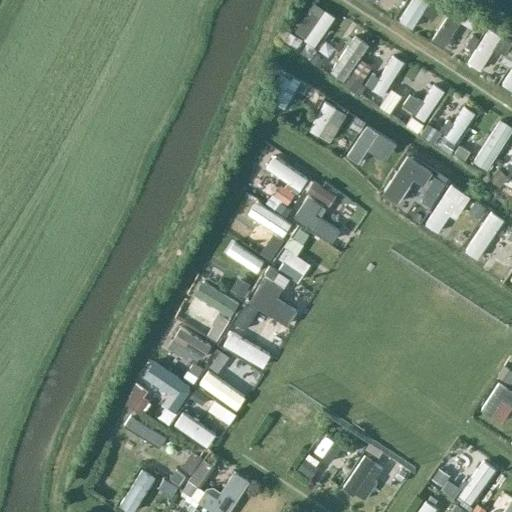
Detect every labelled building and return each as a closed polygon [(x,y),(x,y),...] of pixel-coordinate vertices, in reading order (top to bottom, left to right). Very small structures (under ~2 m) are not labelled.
[(406,0),(396,18),(413,28),(427,2),(423,0),(406,0)] [(451,36),(460,16),(444,8),(429,40),(461,55),(467,43),(451,36)] [(319,9),(300,43),(311,49),(330,15),(319,9)] [(301,40),(281,29),(277,36),(297,47),(301,40)] [(464,49),(470,52),(476,42),(470,39),(464,49)] [(389,54),(366,89),(377,96),(400,62),(389,54)] [(315,55),(312,61),(320,68),(325,61),(315,55)] [(419,65),(408,81),(418,88),(429,72),(419,65)] [(355,90),(361,80),(351,74),(345,84),(355,90)] [(275,116),(290,83),(274,75),(258,108),(275,116)] [(301,82),(296,89),(304,94),(309,86),(301,82)] [(412,111),(417,95),(402,91),(398,106),(412,111)] [(328,142),(334,125),(325,121),(331,105),(318,101),(306,134),(328,142)] [(379,106),(389,113),(392,108),(382,102),(379,106)] [(358,131),(364,121),(357,116),(350,126),(358,131)] [(423,125),(412,116),(405,125),(417,133),(423,125)] [(432,127),(428,123),(420,134),(425,138),(432,127)] [(353,166),(374,135),(363,127),(342,159),(353,166)] [(340,152),(344,142),(331,136),(327,146),(340,152)] [(449,153),(455,145),(447,139),(441,147),(449,153)] [(464,159),(469,153),(460,147),(455,153),(464,159)] [(270,159),(262,169),(295,193),(303,182),(270,159)] [(490,178),(499,186),(506,179),(497,171),(490,178)] [(414,182),(392,175),(386,197),(407,204),(414,182)] [(436,191),(442,183),(432,176),(426,184),(436,191)] [(334,194),(313,180),(306,190),(327,204),(334,194)] [(442,194),(421,226),(433,234),(455,202),(442,194)] [(285,238),(292,226),(242,199),(235,211),(285,238)] [(286,215),(290,208),(280,201),(276,208),(286,215)] [(476,201),(471,208),(481,215),(486,208),(476,201)] [(243,229),(249,219),(236,211),(230,222),(243,229)] [(475,261),(498,218),(485,211),(462,254),(475,261)] [(297,226),(292,236),(302,242),(308,232),(297,226)] [(283,239),(273,232),(267,241),(278,247),(283,239)] [(274,277),(272,276),(269,283),(289,292),(304,259),(285,251),(274,277)] [(230,288),(245,297),(249,290),(234,281),(230,288)] [(201,284),(195,295),(211,303),(217,292),(201,284)] [(244,303),(239,311),(250,318),(255,310),(244,303)] [(228,318),(217,312),(211,321),(222,328),(228,318)] [(225,335),(218,347),(260,369),(267,356),(225,335)] [(184,361),(174,355),(168,366),(177,371),(184,361)] [(213,358),(209,366),(216,371),(221,364),(213,358)] [(193,361),(182,376),(193,382),(202,367),(193,361)] [(511,372),(504,367),(498,375),(507,381),(511,372)] [(136,381),(126,403),(140,412),(149,399),(144,395),(148,389),(136,381)] [(207,396),(196,389),(191,397),(202,404),(207,396)] [(486,420),(499,426),(507,408),(494,402),(486,420)] [(235,413),(223,405),(217,414),(229,422),(235,413)] [(178,413),(169,424),(202,450),(211,438),(178,413)] [(363,450),(366,446),(359,442),(356,446),(363,450)] [(306,459),(298,469),(308,476),(315,466),(306,459)] [(362,504),(377,467),(358,459),(343,496),(362,504)] [(432,478),(442,485),(449,474),(438,467),(432,478)] [(401,468),(395,477),(401,480),(406,472),(401,468)] [(178,483),(183,475),(175,470),(170,478),(178,483)] [(126,492),(145,503),(156,483),(137,473),(126,492)] [(386,485),(397,492),(403,482),(392,475),(386,485)] [(188,481),(182,490),(190,496),(196,487),(188,481)] [(178,493),(171,487),(166,494),(173,499),(178,493)] [(281,511),(283,510),(269,502),(263,511),(281,511)] [(196,511),(198,509),(190,503),(186,509),(190,511),(196,511)] [(477,503),(472,510),(475,511),(483,511),(486,509),(477,503)]
